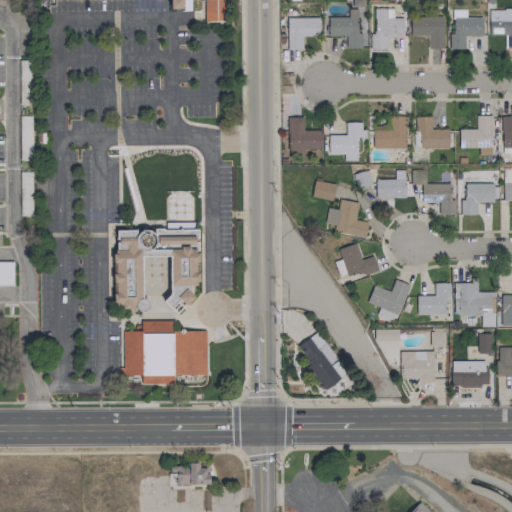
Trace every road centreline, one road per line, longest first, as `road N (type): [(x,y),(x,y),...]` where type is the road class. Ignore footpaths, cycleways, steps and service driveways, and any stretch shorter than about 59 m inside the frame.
road 1 (tertiary): [(256,0),(261,426)]
road 2 (residential): [(323,84),(511,80)]
road 3 (secondary): [(0,427),(164,426)]
road 4 (secondary): [(357,425),(511,423)]
